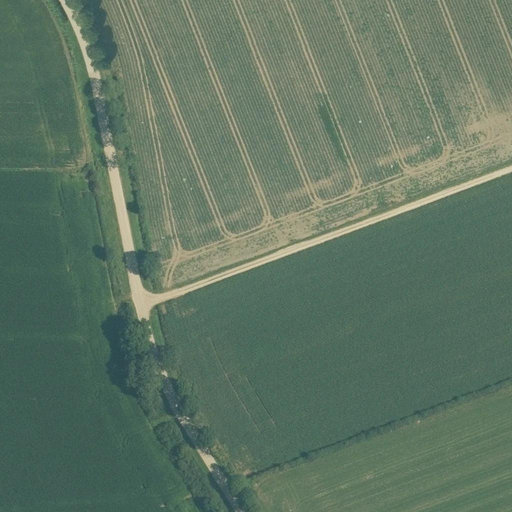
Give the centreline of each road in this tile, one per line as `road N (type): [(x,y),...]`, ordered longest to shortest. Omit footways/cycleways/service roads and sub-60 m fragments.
road 1 (unclassified): [(242,511),(168,387),(94,56),(70,0)]
road 2 (track): [(511,166),(146,304)]
